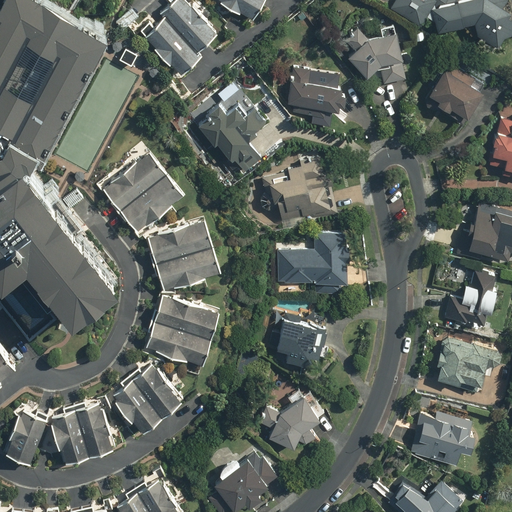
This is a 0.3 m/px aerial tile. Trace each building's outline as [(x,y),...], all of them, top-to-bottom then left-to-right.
[(111,281),(23,171),(98,31),(39,0),(8,0),(0,15),(0,270),(14,262),(62,317),(111,281)] [(218,29),(190,0),(171,0),(161,10),(166,16),(147,33),(181,71),(203,51),(199,46),(218,29)] [(263,0),(229,0),(256,15),(263,0)] [(432,6),(437,29),(477,20),(473,28),(500,43),(508,29),(511,30),(511,15),(508,14),(511,7),(511,6),(505,3),(506,0),(459,0),(458,0),(457,0),(394,0),(391,6),(422,23),(432,6)] [(346,35),(357,47),(351,53),(369,73),(380,63),(384,80),(406,75),(396,29),(370,35),(358,25),(346,35)] [(450,109),(453,104),(468,113),(484,87),(472,80),(476,74),(451,59),(426,100),(427,104),(434,108),(438,108),(441,103),(450,109)] [(325,114),(326,104),(340,106),(340,101),(345,102),(347,91),(342,90),(343,84),(310,79),(312,66),(294,64),(289,99),(295,100),(294,110),(325,114)] [(263,154),(247,136),(267,120),(255,106),(246,114),(237,103),(228,110),(220,101),(210,109),(212,112),(199,123),(215,141),(218,139),(234,158),(236,156),(246,168),(263,154)] [(511,117),(502,115),(490,161),(511,166),(511,117)] [(184,192),(148,147),(102,183),(138,228),(184,192)] [(325,171),(320,153),(300,158),(302,163),(290,166),(290,169),(263,176),(266,191),(264,194),(261,197),(263,204),(267,207),(270,208),(280,206),(283,218),(301,214),(301,216),(314,213),(315,216),(335,211),(327,181),(334,179),(331,170),(325,171)] [(472,220),(470,229),(463,228),(458,251),(477,255),(479,249),(509,255),(510,248),(511,248),(511,213),(480,207),(477,221),(472,220)] [(223,271),(206,218),(149,235),(165,289),(223,271)] [(345,293),(345,280),(348,279),(347,260),(350,260),(350,229),(316,230),(316,247),(278,248),(278,280),(316,280),(317,293),(345,293)] [(462,296),(450,293),(446,314),(485,323),(488,308),(492,309),(498,285),(493,284),(496,272),(475,267),(472,282),(466,281),(462,296)] [(204,362),(219,310),(164,295),(150,347),(204,362)] [(301,315),(286,311),(278,345),(289,348),(286,359),(305,363),(307,353),(319,355),(326,326),(300,320),(301,315)] [(448,334),(442,337),(437,360),(440,361),(437,374),(459,379),(460,374),(481,378),(486,359),(493,361),(497,359),(500,356),(501,349),(500,345),(467,340),(448,334)] [(0,349),(0,375),(13,365),(0,349)] [(144,428),(182,397),(153,362),(115,393),(144,428)] [(306,393),(282,408),(269,405),(263,418),(275,423),(271,434),(296,443),(300,439),(306,440),(317,433),(309,424),(321,415),(306,393)] [(115,442),(102,400),(53,415),(65,457),(115,442)] [(47,417),(22,407),(5,450),(30,460),(47,417)] [(436,413),(421,409),(412,449),(456,459),(460,442),(471,445),(475,427),(470,426),(472,414),(437,407),(436,413)] [(279,472),(263,453),(261,455),(256,449),(215,482),(219,487),(209,496),(221,511),(224,511),(233,505),(236,507),(247,498),(251,503),(263,494),(258,488),(279,472)] [(411,478),(395,496),(413,511),(445,511),(462,492),(441,474),(427,491),(411,478)] [(184,511),(162,475),(119,502),(125,511),(184,511)]
